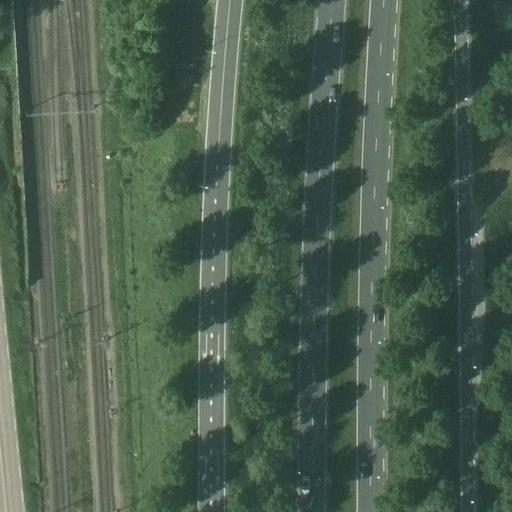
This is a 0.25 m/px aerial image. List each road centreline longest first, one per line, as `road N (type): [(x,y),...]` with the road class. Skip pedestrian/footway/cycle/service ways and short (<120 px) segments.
road 1 (primary): [(331,0),(308,325),(308,511)]
road 2 (primary): [(366,511),(384,0)]
road 3 (primary): [(470,511),(461,0)]
road 4 (track): [(126,506),(96,0)]
road 5 (primary): [(235,0),(218,159),(214,503)]
road 6 (secondary): [(14,511),(0,348)]
